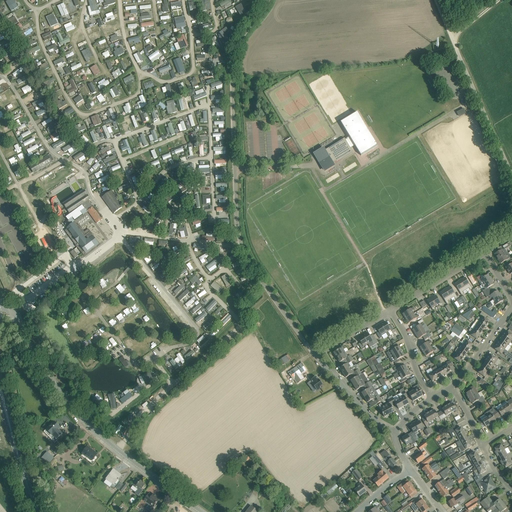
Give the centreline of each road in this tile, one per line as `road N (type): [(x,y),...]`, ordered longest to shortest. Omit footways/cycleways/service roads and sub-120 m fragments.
road 1 (unclassified): [(314,353),(240,244),(236,226),(233,56),(271,0)]
road 2 (unclassified): [(203,511),(89,425),(9,306),(0,304)]
road 3 (residential): [(392,310),(482,255),(511,294)]
road 4 (unclassified): [(511,176),(452,40)]
road 5 (primary): [(38,511),(0,388)]
